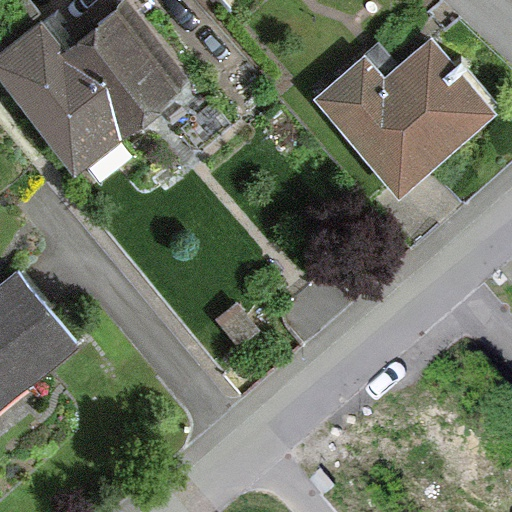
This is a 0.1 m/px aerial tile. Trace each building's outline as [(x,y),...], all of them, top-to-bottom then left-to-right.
[(0,0),(0,40),(28,18),(13,0),(0,0)] [(173,76),(120,8),(59,56),(35,26),(7,48),(19,63),(7,73),(72,155),(74,153),(96,181),(131,153),(109,126),(142,100),(154,102),(169,91),(169,78),(173,76)] [(448,65),(426,40),(394,69),(374,46),(316,96),(395,187),(426,160),(420,153),(479,101),(453,71),(462,63),(457,57),(448,65)] [(21,382),(72,340),(14,270),(0,281),(0,382),(13,372),(21,382)] [(234,342),(251,328),(231,304),(214,318),(234,342)]
